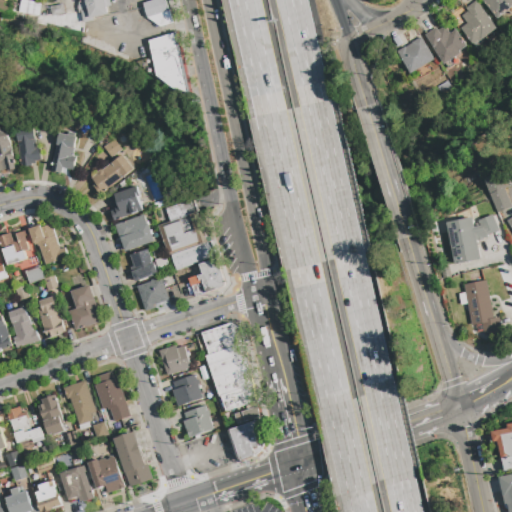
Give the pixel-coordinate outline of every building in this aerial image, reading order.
[(21,0),(41,3),(39,16),(19,13),(21,0)] [(88,10),(85,0),(110,0),(112,6),(107,7),(108,14),(93,18),(94,21),(83,23),(81,11),(88,10)] [(143,4),(155,0),(166,0),(170,11),(147,18),(143,4)] [(511,0),(511,6),(497,19),(481,0),(511,0)] [(479,38),(471,44),(460,29),(467,24),(461,16),(468,12),(465,8),(476,1),(496,28),(480,40),(479,38)] [(50,7),(64,5),(65,14),(52,16),(50,7)] [(461,49),(463,51),(455,57),(458,62),(448,69),(445,64),(444,65),(425,36),(436,28),(438,31),(444,27),(449,34),(456,30),(466,46),(461,49)] [(149,41),(178,32),(194,105),(156,76),(149,41)] [(405,48),(411,44),(411,43),(420,36),(435,59),(410,75),(397,53),(399,51),(399,50),(405,47),(405,48)] [(446,81),(450,86),(431,99),(428,94),(446,81)] [(0,128),(1,128),(2,132),(7,131),(17,169),(14,170),(15,172),(9,173),(9,171),(7,172),(5,164),(1,165),(0,163),(0,128)] [(17,130),(26,129),(26,131),(34,129),(37,151),(40,150),(42,160),(35,161),(36,163),(31,164),(32,166),(22,167),(17,130)] [(59,133),(68,135),(69,132),(76,133),(75,137),(77,137),(73,156),(76,157),(74,170),(63,168),(62,173),(52,171),(59,133)] [(103,148),(114,139),(122,150),(111,158),(103,148)] [(91,179),(97,174),(98,173),(99,172),(100,171),(101,170),(102,170),(123,155),(133,169),(122,177),(124,179),(101,196),(97,190),(99,189),(91,179)] [(511,229),(501,212),(497,213),(483,179),(502,171),(511,193),(511,229)] [(108,197),(137,187),(140,196),(138,197),(143,211),(114,221),(111,212),(116,210),(115,206),(118,205),(118,204),(112,206),(108,197)] [(166,209),(196,199),(200,211),(198,212),(208,242),(171,255),(169,256),(159,226),(170,222),(166,209)] [(143,215),(146,223),(148,222),(155,241),(125,252),(116,225),(143,215)] [(477,242),(481,259),(454,265),(450,246),(447,247),(445,236),(448,235),(445,223),(472,217),(473,221),(483,219),(493,215),(499,231),(489,235),(477,242)] [(45,265),(38,244),(34,245),(29,229),(40,225),(41,228),(52,224),(60,250),(65,248),(68,258),(45,265)] [(0,242),(0,236),(11,233),(14,242),(18,241),(16,234),(27,230),(29,235),(25,236),(29,250),(24,251),(27,260),(8,266),(0,242)] [(208,242),(211,241),(217,257),(177,271),(171,255),(208,242)] [(158,275),(136,282),(131,267),(134,266),(130,255),(148,249),(153,265),(155,264),(158,275)] [(30,259),(37,257),(39,263),(32,265),(30,259)] [(155,260),(166,257),(171,271),(160,275),(155,260)] [(199,265),(217,259),(225,282),(225,283),(225,285),(225,286),(224,287),(223,287),(222,288),(195,296),(189,279),(202,275),(199,265)] [(0,280),(0,266),(4,265),(8,278),(0,280)] [(44,279),(30,284),(26,272),(40,267),(44,279)] [(44,279),(55,276),(59,288),(48,292),(44,279)] [(137,287),(151,282),(150,280),(155,278),(156,280),(161,278),(169,299),(162,302),(162,303),(154,306),(154,308),(145,311),(137,287)] [(495,318),(499,317),(502,333),(474,339),(463,285),(487,280),(495,318)] [(71,291),(90,285),(102,322),(75,331),(69,311),(77,309),(71,291)] [(15,290),(26,286),(30,298),(19,302),(15,290)] [(54,297),(65,333),(47,338),(36,303),(54,297)] [(9,313),(25,307),(33,331),(36,330),(39,342),(16,349),(12,339),(17,337),(9,313)] [(12,345),(2,349),(3,352),(0,353),(0,317),(3,316),(12,345)] [(201,333),(230,323),(245,331),(247,341),(209,354),(201,333)] [(205,356),(209,354),(247,341),(253,385),(221,396),(220,397),(205,356)] [(168,376),(159,351),(176,345),(177,348),(184,346),(192,367),(187,369),(187,370),(182,372),(181,371),(168,376)] [(94,386),(101,383),(98,376),(112,372),(113,375),(116,374),(117,378),(118,377),(132,417),(115,423),(110,410),(108,411),(107,409),(103,410),(94,386)] [(178,407),(173,391),(176,390),(173,382),(195,375),(196,379),(198,379),(200,385),(199,385),(203,398),(178,407)] [(86,380),(97,413),(91,414),(93,420),(79,426),(70,399),(66,400),(62,388),(86,380)] [(227,412),(221,396),(253,385),(257,402),(227,412)] [(66,431),(53,436),(52,434),(48,435),(38,406),(42,404),(41,400),(54,396),(64,425),(66,431)] [(213,430),(189,438),(183,422),(186,421),(184,414),(205,406),(207,412),(208,411),(210,416),(208,416),(213,430)] [(6,412),(20,407),(22,413),(28,411),(30,418),(28,419),(32,430),(40,427),(43,435),(44,435),(46,440),(34,444),(33,440),(27,442),(18,445),(6,412)] [(260,417),(238,425),(234,415),(257,407),(260,417)] [(230,430),(241,461),(249,460),(257,456),(262,451),(265,443),(265,436),(263,428),(259,420),(230,430)] [(92,426),(105,422),(109,434),(97,439),(92,426)] [(511,470),(504,472),(497,442),(493,443),(491,432),(507,429),(506,425),(511,423),(511,470)] [(63,435),(75,431),(79,442),(67,446),(63,435)] [(113,439),(134,432),(145,465),(147,464),(153,479),(134,485),(133,482),(128,484),(113,439)] [(6,455),(17,451),(22,464),(10,468),(6,455)] [(38,474),(34,461),(51,455),(56,468),(38,474)] [(108,494),(106,486),(96,489),(87,463),(98,459),(99,461),(106,459),(107,460),(110,459),(109,457),(114,456),(118,468),(120,468),(127,488),(108,494)] [(11,470),(24,465),(28,477),(15,482),(11,470)] [(60,474),(85,465),(88,472),(85,473),(94,499),(81,503),(79,497),(69,501),(60,474)] [(508,511),(507,505),(504,506),(499,479),(501,478),(501,477),(511,474),(511,511),(508,511)] [(40,511),(35,494),(40,492),(39,486),(54,481),(58,493),(60,492),(65,505),(44,511),(40,511)] [(9,511),(5,498),(13,496),(11,490),(19,487),(21,493),(28,491),(33,505),(36,504),(38,511),(9,511)]
